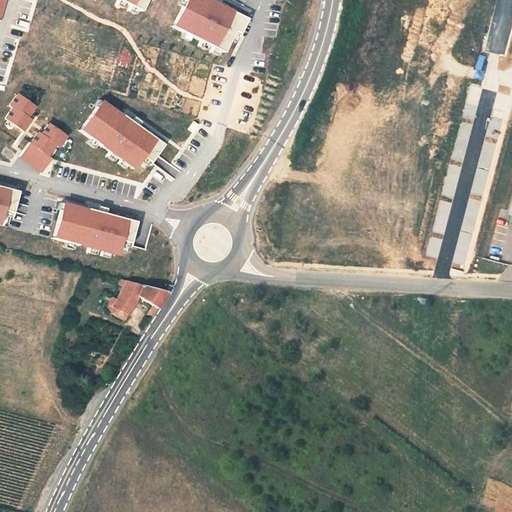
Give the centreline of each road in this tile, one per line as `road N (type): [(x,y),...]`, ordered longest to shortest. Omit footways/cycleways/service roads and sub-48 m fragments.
road 1 (secondary): [(198,265),(89,432),(55,511)]
road 2 (secondary): [(332,0),(300,96),(227,221)]
road 3 (residential): [(154,208),(217,139),(266,0)]
road 4 (residential): [(0,165),(154,208)]
